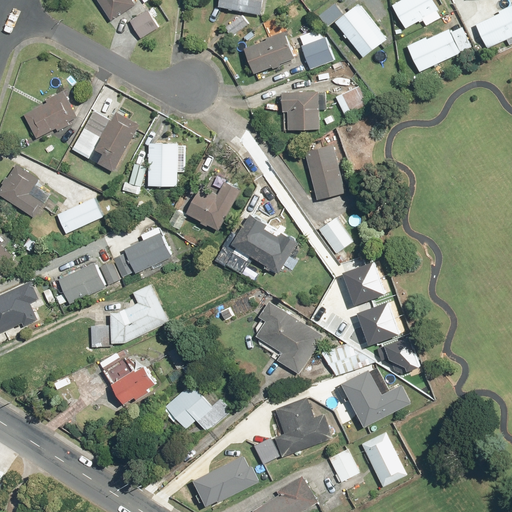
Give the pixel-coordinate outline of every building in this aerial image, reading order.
[(98,0),(111,20),(135,4),(132,0),(98,0)] [(221,0),(220,7),(262,15),(265,0),(221,0)] [(442,17),(432,0),(403,0),(394,5),(406,28),(423,18),(427,26),(442,17)] [(328,26),(344,13),(335,3),(319,16),(328,26)] [(511,41),(511,4),(499,10),(501,14),(477,24),(488,48),(507,40),(508,44),(511,41)] [(386,40),(359,5),(337,23),(363,57),(386,40)] [(149,9),(131,21),(142,38),(161,25),(149,9)] [(234,36),(250,23),(243,14),(227,28),(234,36)] [(463,27),(451,33),(450,29),(428,39),(427,37),(409,45),(421,71),(460,52),(459,51),(471,45),(463,27)] [(304,45),(302,46),(310,69),(335,60),(324,28),(301,36),(304,45)] [(256,73),(296,59),(285,31),(266,38),(267,40),(246,48),(256,73)] [(371,104),(362,85),(337,96),(346,116),(371,104)] [(37,138),(57,128),(59,131),(69,126),(68,123),(78,118),(65,91),(46,101),(47,103),(25,114),(37,138)] [(327,110),(327,93),(283,92),(283,112),(289,112),(288,129),(319,129),(319,110),(327,110)] [(115,171),(140,126),(116,112),(111,121),(94,112),(74,149),(90,158),(95,150),(104,155),(100,162),(115,171)] [(144,177),(149,178),(149,185),(178,186),(179,144),(151,143),(150,167),(135,164),(130,183),(125,182),(123,191),(140,195),(144,177)] [(334,144),(306,151),(318,199),(346,192),(334,144)] [(2,183),(4,184),(0,190),(0,193),(33,216),(48,194),(36,186),(40,179),(18,164),(8,178),(7,177),(2,183)] [(202,185),(187,213),(220,231),(243,191),(225,181),(218,194),(202,185)] [(58,212),(67,233),(104,217),(95,196),(58,212)] [(279,273),(285,265),(293,270),(300,259),(292,253),(299,244),(253,213),(233,243),(279,273)] [(320,224),(323,227),(320,229),(338,253),(354,241),(342,226),(348,222),(343,215),(336,220),(332,215),(320,224)] [(115,260),(123,278),(136,272),(137,273),(173,256),(160,227),(143,235),(145,240),(126,249),(127,253),(114,258),(115,260)] [(0,268),(13,256),(0,242),(0,268)] [(123,278),(115,260),(102,267),(110,284),(123,278)] [(59,278),(66,292),(57,296),(61,304),(70,300),(71,304),(106,287),(94,262),(59,278)] [(343,273),(354,304),(388,292),(378,262),(343,273)] [(39,298),(31,281),(0,296),(0,333),(24,322),(26,326),(40,320),(31,302),(39,298)] [(171,321),(152,283),(134,292),(139,303),(120,312),(112,312),(112,343),(126,343),(171,321)] [(325,336),(270,301),(260,317),(267,321),(257,336),(283,352),(278,360),(301,374),(325,336)] [(357,314),(368,345),(402,333),(392,303),(357,314)] [(107,347),(107,325),(92,325),(92,347),(107,347)] [(341,335),(321,348),(338,374),(358,361),(341,335)] [(375,349),(380,362),(387,359),(392,363),(393,370),(401,375),(422,368),(410,336),(375,349)] [(145,364),(133,372),(127,363),(118,369),(124,378),(113,384),(126,404),(157,384),(145,364)] [(174,382),(184,375),(178,368),(168,375),(174,382)] [(368,372),(342,386),(364,429),(412,404),(402,385),(381,396),(368,372)] [(197,421),(208,431),(232,408),(221,397),(213,405),(191,382),(163,410),(174,422),(177,419),(188,430),(197,421)] [(276,436),(284,457),(333,439),(324,414),(316,417),(309,398),(277,410),(285,433),(276,436)] [(388,431),(363,443),(384,487),(408,475),(388,431)] [(348,447),(330,457),(342,481),(361,471),(348,447)] [(193,481),(205,505),(217,499),(219,502),(260,481),(252,465),(249,467),(243,456),(193,481)] [(254,511),(301,511),(319,501),(302,475),(278,490),(281,495),(255,511),(254,511)]
